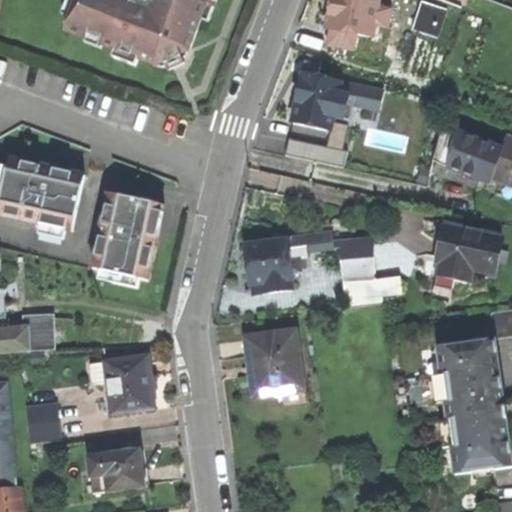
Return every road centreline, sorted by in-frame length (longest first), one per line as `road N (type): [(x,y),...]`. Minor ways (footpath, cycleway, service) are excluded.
road 1 (residential): [(218,511),(196,328),(226,173)]
road 2 (residential): [(226,173),(16,101)]
road 3 (residential): [(226,173),(288,0)]
